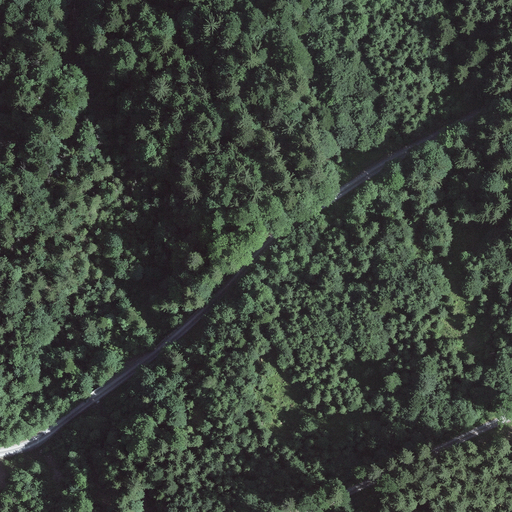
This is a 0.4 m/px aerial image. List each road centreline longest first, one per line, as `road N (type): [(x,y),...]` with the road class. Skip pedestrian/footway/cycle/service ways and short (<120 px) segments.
road 1 (track): [(511,93),(323,199),(149,358),(32,443),(0,450)]
road 2 (track): [(511,416),(309,511)]
